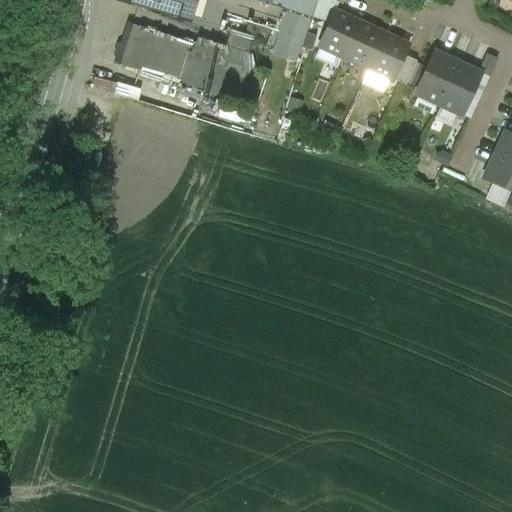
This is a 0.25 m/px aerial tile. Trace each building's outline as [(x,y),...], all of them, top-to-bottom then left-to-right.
[(119,0),(188,20),(194,0),(119,0)] [(254,0),(267,4),(268,0),(292,0),(288,12),(310,18),(316,0),(254,0)] [(335,11),(318,47),(343,59),(360,23),(335,11)] [(310,18),(288,12),(281,35),(302,42),(310,18)] [(384,34),(360,23),(343,59),(367,70),(384,34)] [(225,47),(199,39),(193,46),(182,42),(182,41),(131,25),(124,45),(119,46),(117,55),(120,59),(118,64),(118,65),(119,64),(234,100),(233,101),(255,108),(264,79),(255,76),(252,56),(248,55),(254,39),(230,31),(225,47)] [(269,28),(254,25),(248,25),(246,35),(250,36),(266,40),(269,28)] [(384,34),(367,70),(392,81),(393,80),(404,56),(408,45),(384,34)] [(481,74),(434,52),(415,94),(462,115),(481,74)] [(404,56),(393,80),(405,86),(416,61),(404,56)] [(511,134),(506,131),(484,179),(511,191),(511,134)] [(511,194),(500,189),(494,201),(511,209),(511,194)]
